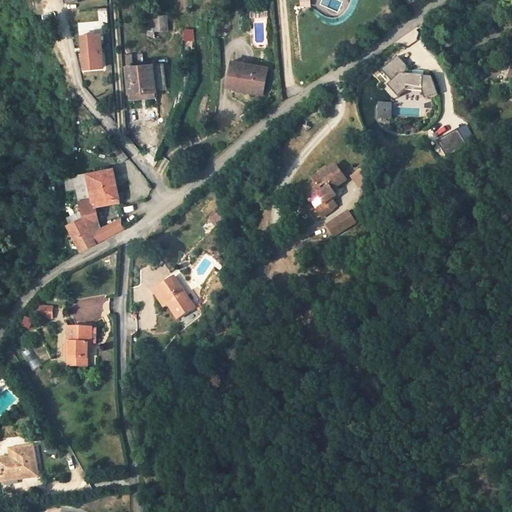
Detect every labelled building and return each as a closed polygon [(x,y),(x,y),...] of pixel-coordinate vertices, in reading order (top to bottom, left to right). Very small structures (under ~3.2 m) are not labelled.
[(242,13),(243,18),(260,15),(259,10),(242,13)] [(153,32),(169,31),(168,15),(153,16),(153,32)] [(194,41),(194,28),(184,28),(184,41),(194,41)] [(106,29),(91,30),(94,64),(108,63),(106,29)] [(511,29),(510,29),(507,30),(504,32),(503,35),(503,38),(505,41),(499,47),(506,56),(503,59),(511,69),(511,29)] [(423,42),(413,33),(398,49),(410,59),(406,63),(416,74),(424,67),(440,67),(443,75),(456,70),(449,52),(429,52),(429,50),(423,51),(423,42)] [(173,87),(171,62),(135,64),(136,89),(173,87)] [(241,87),(268,87),(268,65),(231,64),(231,91),(241,93),(241,87)] [(378,119),(392,120),(393,102),(379,102),(378,119)] [(449,134),(470,125),(462,108),(441,117),(449,134)] [(217,150),(210,141),(197,152),(203,160),(217,150)] [(440,157),(445,154),(440,145),(434,148),(440,157)] [(122,162),(129,158),(122,147),(116,151),(122,162)] [(325,191),(330,198),(348,185),(343,178),(347,175),(343,170),(357,160),(349,147),(342,153),(341,151),(333,157),(325,163),(328,167),(315,176),(321,185),(329,179),(332,185),(325,191)] [(315,176),(328,167),(325,163),(312,173),(315,176)] [(120,202),(113,168),(86,172),(91,197),(94,207),(120,202)] [(363,168),(351,175),(360,188),(371,181),(363,168)] [(77,201),(91,197),(86,172),(72,174),(77,201)] [(335,206),(342,217),(366,201),(359,190),(335,206)] [(121,217),(100,227),(94,207),(91,197),(77,201),(82,216),(66,224),(79,253),(104,240),(123,229),(121,217)] [(217,227),(224,218),(216,212),(209,221),(217,227)] [(190,267),(168,279),(177,293),(180,292),(188,308),(206,298),(190,267)] [(56,318),(56,306),(41,305),(40,317),(56,318)] [(90,346),(90,331),(92,331),(92,315),(71,316),(71,346),(90,346)] [(34,348),(26,351),(33,370),(41,366),(34,348)] [(12,452),(15,460),(0,463),(0,468),(5,485),(40,475),(32,446),(12,452)]
